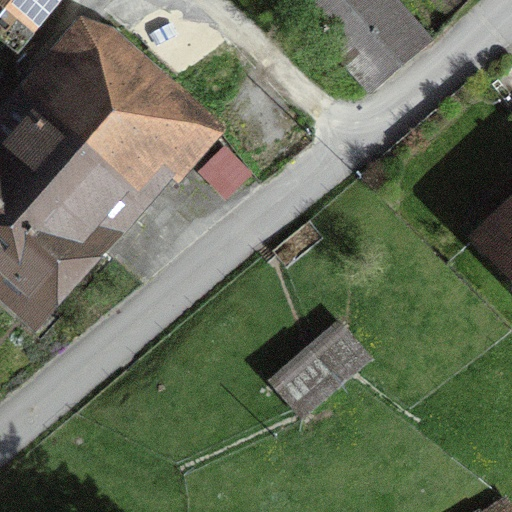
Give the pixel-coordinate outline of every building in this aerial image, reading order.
[(0,24),(37,50),(71,0),(7,0),(0,11),(0,24)] [(381,0),(322,0),(309,11),(374,84),(420,43),(381,0)] [(0,313),(39,346),(220,132),(95,27),(0,138),(0,313)] [(511,222),(477,255),(511,291),(511,222)] [(339,334),(283,381),(303,404),(358,357),(339,334)]
